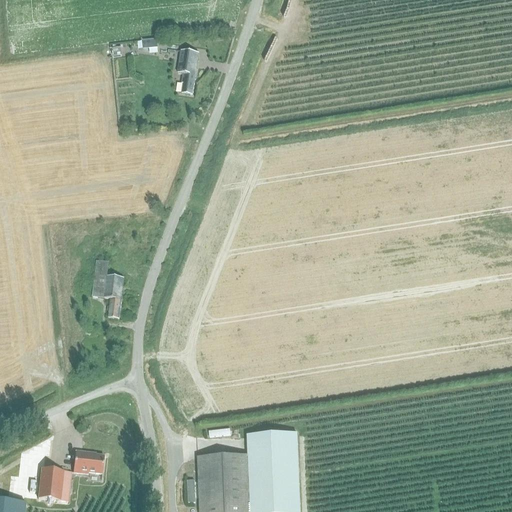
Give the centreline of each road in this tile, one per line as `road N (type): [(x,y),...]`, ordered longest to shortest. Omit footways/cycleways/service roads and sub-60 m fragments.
road 1 (unclassified): [(142,379),(138,345),(150,292),(259,0)]
road 2 (unclassified): [(0,436),(142,379)]
road 3 (unclassified): [(173,511),(165,421),(143,390)]
road 4 (unclassified): [(143,390),(159,511)]
